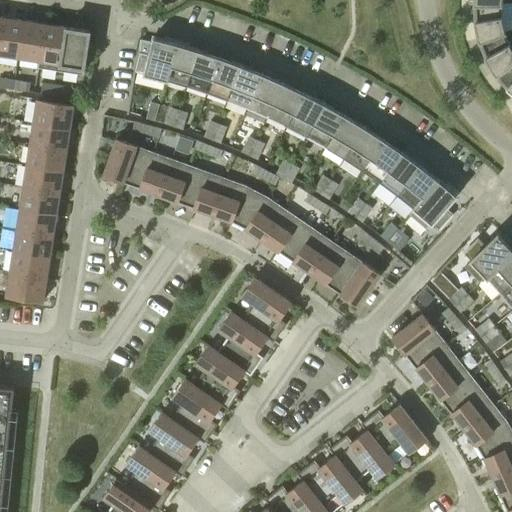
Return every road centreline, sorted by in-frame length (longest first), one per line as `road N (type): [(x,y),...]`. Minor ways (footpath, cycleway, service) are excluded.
road 1 (residential): [(82,200),(216,245),(318,311)]
road 2 (residential): [(358,343),(511,175)]
road 3 (residential): [(82,200),(59,344),(0,337)]
road 4 (residential): [(112,15),(82,200)]
road 5 (residential): [(511,153),(457,98),(425,0)]
road 6 (residential): [(388,374),(444,446),(477,511)]
road 7 (residential): [(257,449),(246,420),(318,311)]
road 8 (residential): [(388,374),(287,456),(257,449)]
